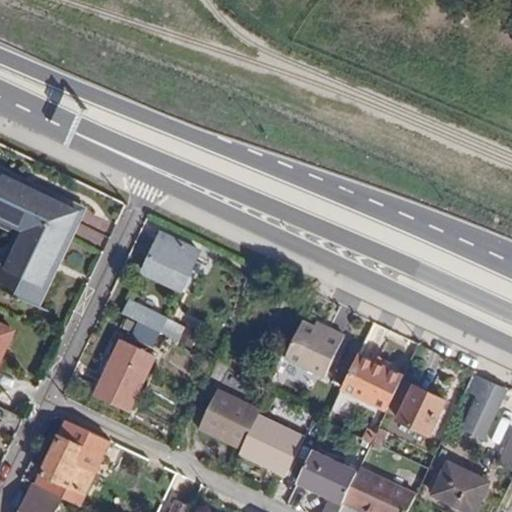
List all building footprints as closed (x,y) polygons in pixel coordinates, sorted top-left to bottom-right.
[(84,209),(0,168),(0,223),(17,232),(0,265),(0,287),(37,305),(84,209)] [(200,252),(161,233),(142,271),(181,290),(200,252)] [(167,317),(129,299),(122,313),(138,321),(160,331),(160,332),(167,317)] [(167,317),(160,332),(178,340),(185,326),(167,317)] [(160,331),(138,321),(130,337),(153,348),(160,331)] [(314,326),(303,321),(287,354),(285,358),(324,377),(344,336),(329,328),(327,333),(314,326)] [(314,326),(327,333),(329,328),(316,321),(314,326)] [(0,359),(14,330),(0,323),(0,359)] [(155,356),(120,339),(94,394),(129,411),(155,356)] [(274,382),(285,358),(287,354),(273,348),(260,375),(274,382)] [(388,410),(403,379),(405,375),(359,353),(342,388),(388,410)] [(505,391),(476,377),(470,391),(479,396),(464,427),(484,436),(505,391)] [(446,401),(403,379),(388,410),(387,413),(430,433),(446,401)] [(242,448),(258,415),(260,411),(218,390),(200,427),(242,448)] [(258,415),(242,448),(240,453),(286,475),(304,437),(258,415)] [(381,426),(382,423),(371,417),(361,439),(372,444),(381,426)] [(55,493),(61,496),(80,505),(110,441),(67,420),(42,475),(60,484),(55,493)] [(381,426),(372,444),(382,448),(391,430),(381,426)] [(511,460),(511,435),(503,456),(511,460)] [(359,471),(313,449),(298,481),(330,497),(323,511),(339,511),(344,502),(352,486),(359,471)] [(474,511),(490,482),(448,462),(433,494),(469,511),(474,511)] [(408,511),(418,493),(362,466),(359,471),(352,486),(344,502),(365,511),(408,511)] [(37,485),(55,493),(60,484),(42,475),(37,485)] [(52,511),(61,496),(55,493),(37,485),(33,483),(19,511),(52,511)] [(174,499),(167,511),(189,511),(191,508),(198,494),(180,486),(174,499)]
